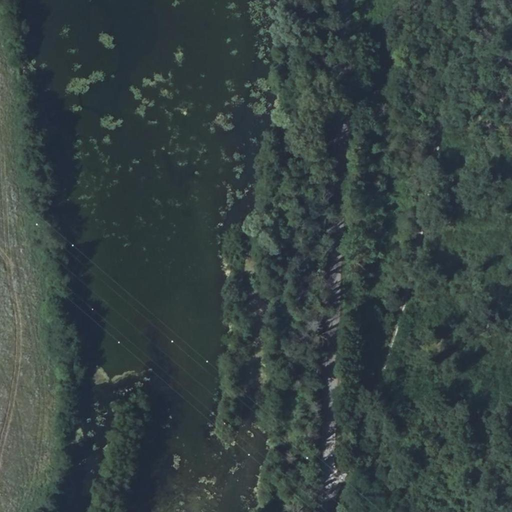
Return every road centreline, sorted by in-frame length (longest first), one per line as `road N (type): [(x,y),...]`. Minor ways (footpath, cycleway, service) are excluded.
road 1 (secondary): [(332,511),(353,247),(350,0)]
road 2 (track): [(474,0),(457,115),(350,462),(334,485)]
